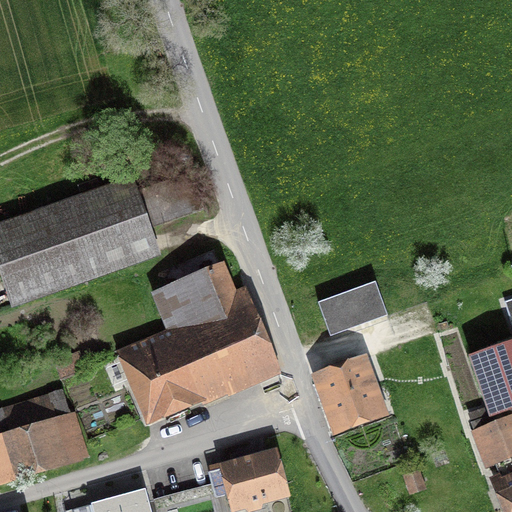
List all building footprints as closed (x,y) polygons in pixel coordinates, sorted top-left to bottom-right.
[(133,179),(0,224),(0,278),(11,311),(162,259),(152,230),(201,213),(188,176),(138,193),(133,179)] [(236,292),(225,264),(150,294),(165,332),(114,352),(119,363),(106,368),(114,388),(127,383),(146,430),(281,375),(246,288),(236,292)] [(329,337),(388,316),(375,283),(317,304),(329,337)] [(511,343),(468,359),(485,408),(490,422),(511,414),(511,300),(503,303),(511,328),(511,343)] [(79,353),(53,363),(61,384),(87,374),(79,353)] [(366,357),(310,377),(332,439),(389,419),(366,357)] [(0,487),(89,460),(75,414),(70,415),(63,390),(0,409),(0,487)] [(473,431),(471,432),(500,511),(511,511),(511,414),(490,422),(485,408),(467,414),(473,431)] [(291,499),(278,450),(229,464),(228,462),(207,468),(208,475),(205,476),(211,499),(225,496),(230,511),(244,511),(245,511),(244,511),(258,511),(262,511),(263,507),(291,499)] [(426,491),(420,471),(403,476),(409,496),(426,491)]
